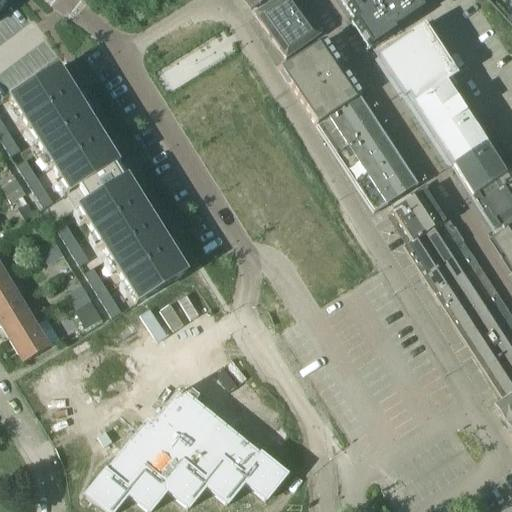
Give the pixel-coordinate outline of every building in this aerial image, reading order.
[(238,0),(249,13),(265,0),(238,0)] [(269,40),(302,15),(291,0),(276,0),(252,18),(269,40)] [(338,0),(353,23),(350,25),(367,51),(393,34),(392,31),(397,28),(421,13),(412,0),(338,0)] [(269,40),(284,62),(318,37),(302,15),(269,40)] [(422,27),(407,37),(408,39),(382,56),(376,59),(402,99),(407,96),(413,105),(448,83),(456,78),(422,27)] [(315,128),(356,102),(355,102),(358,100),(360,98),(354,89),(346,77),(342,72),(337,64),(334,60),(325,47),(323,43),(321,44),(297,60),(278,73),(315,128)] [(57,70),(7,101),(67,197),(75,211),(135,306),(184,275),(171,253),(165,257),(151,235),(157,231),(155,229),(150,233),(136,211),(142,207),(140,204),(134,208),(121,186),(127,183),(125,180),(119,184),(110,169),(116,166),(114,163),(109,167),(95,145),(101,141),(99,139),(93,142),(80,120),(86,117),(84,114),(78,118),(65,96),(70,92),(57,70)] [(431,138),(468,113),(448,83),(413,105),(411,106),(431,138)] [(334,160),(377,131),(378,130),(377,129),(375,130),(373,126),(374,126),(368,116),(368,115),(367,113),(366,114),(359,102),(358,100),(355,102),(356,102),(315,128),(314,129),(334,160)] [(451,168),(488,144),(468,113),(431,138),(451,168)] [(334,160),(371,217),(413,189),(416,188),(415,186),(414,186),(405,173),(406,173),(405,171),(404,171),(396,159),(397,159),(396,157),(395,158),(387,146),(388,145),(387,143),(386,144),(380,134),(379,135),(377,131),(334,160)] [(5,133),(0,136),(0,145),(0,146),(10,140),(5,133)] [(10,140),(0,146),(5,153),(14,147),(10,140)] [(488,144),(451,168),(492,232),(500,227),(501,228),(511,221),(511,171),(507,175),(488,144)] [(14,147),(5,153),(9,160),(19,155),(14,147)] [(24,163),(14,169),(19,176),(28,170),(24,163)] [(28,170),(19,176),(23,183),(33,177),(28,170)] [(33,177),(23,183),(28,190),(37,184),(33,177)] [(0,190),(4,198),(19,189),(14,181),(0,190)] [(37,184),(28,190),(32,197),(42,192),(37,184)] [(19,189),(4,198),(9,206),(24,197),(19,189)] [(42,192),(32,197),(37,205),(46,199),(42,192)] [(409,245),(401,250),(402,252),(442,226),(442,225),(440,226),(420,195),(417,197),(416,197),(390,214),(409,245)] [(46,199),(37,205),(41,212),(51,206),(46,199)] [(60,221),(51,226),(55,234),(65,228),(60,221)] [(511,264),(511,221),(501,228),(503,232),(495,238),(511,264)] [(402,252),(421,282),(461,257),(450,240),(451,240),(442,226),(402,252)] [(65,228),(55,234),(60,241),(69,235),(65,228)] [(69,235),(60,241),(64,248),(73,242),(69,235)] [(73,242),(64,248),(69,255),(78,249),(73,242)] [(53,243),(38,252),(47,267),(62,259),(53,243)] [(78,249),(69,255),(73,262),(82,257),(78,249)] [(82,257),(73,262),(78,270),(87,264),(82,257)] [(421,282),(431,297),(471,272),(461,257),(421,282)] [(92,271),(82,277),(87,284),(96,279),(92,271)] [(431,297),(441,312),(480,287),(471,272),(431,297)] [(96,279),(87,284),(92,292),(101,286),(96,279)] [(0,316),(20,304),(6,281),(0,285),(0,316)] [(101,286),(92,292),(96,299),(106,293),(101,286)] [(441,312),(451,327),(491,301),(490,301),(480,287),(441,312)] [(70,305),(84,296),(80,288),(65,297),(70,305)] [(106,293),(96,299),(101,307),(110,301),(106,293)] [(84,296),(70,305),(75,313),(89,304),(84,296)] [(110,301),(101,307),(106,314),(115,308),(110,301)] [(451,327),(480,372),(511,352),(511,335),(509,331),(510,330),(491,301),(451,327)] [(0,329),(8,343),(34,327),(20,304),(0,316),(0,329)] [(115,308),(106,314),(110,322),(120,316),(115,308)] [(34,327),(8,343),(21,366),(47,350),(34,327)] [(511,392),(511,352),(480,372),(499,401),(511,392)] [(511,440),(511,392),(499,401),(500,402),(491,409),(511,440)] [(258,459),(178,394),(175,397),(176,397),(150,429),(145,425),(105,475),(103,474),(83,499),(98,511),(115,511),(126,499),(142,511),(150,511),(165,495),(186,511),(203,491),(225,508),(242,487),(264,504),(285,478),(259,457),(258,459)]
